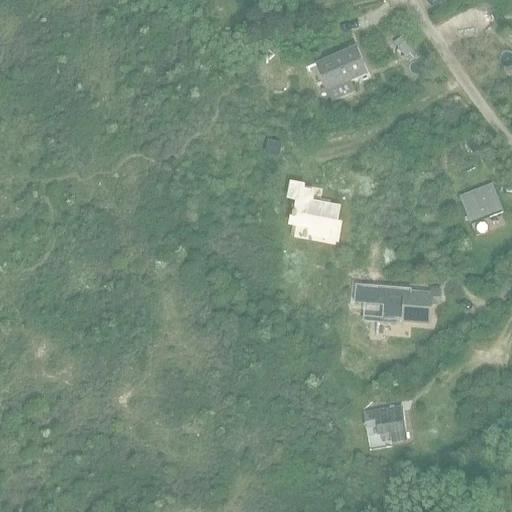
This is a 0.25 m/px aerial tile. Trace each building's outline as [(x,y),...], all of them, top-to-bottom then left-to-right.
[(393,44),(405,58),(413,52),(401,37),(393,44)] [(316,65),(328,92),(350,84),(349,82),(367,75),(355,48),(316,65)] [(267,140),(264,153),(278,156),(280,143),(267,140)] [(312,228),(311,235),(323,237),(322,239),(337,242),(340,225),(336,224),(339,208),(310,203),(312,194),(301,192),(303,187),(293,185),(291,199),(299,200),(297,213),(294,213),(292,224),(312,228)] [(461,198),(470,222),(489,214),(490,218),(503,212),(493,186),(461,198)] [(357,287),(356,304),(384,306),(383,320),(430,324),(432,304),(440,304),(441,292),(432,292),(432,295),(408,294),(408,291),(357,287)] [(368,413),(370,424),(376,424),(378,435),(390,433),(392,442),(407,440),(403,414),(399,415),(398,409),(368,413)]
